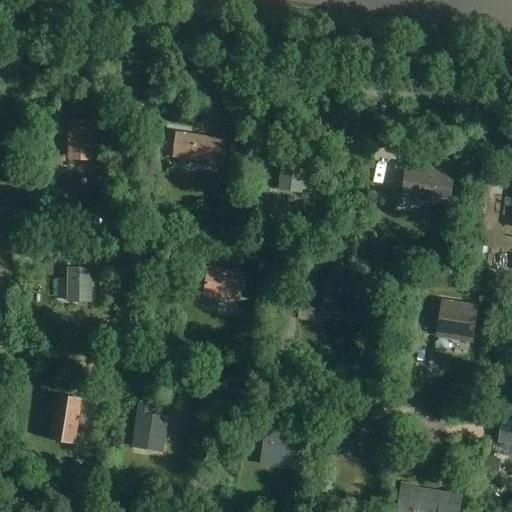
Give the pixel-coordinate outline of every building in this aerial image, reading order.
[(0,112),(15,114),(17,99),(0,96),(0,97),(0,112)] [(101,141),(102,122),(70,121),(69,161),(95,162),(96,141),(101,141)] [(224,165),(227,143),(179,135),(175,158),(224,165)] [(238,157),(240,138),(228,137),(227,143),(226,155),(238,157)] [(309,190),(311,170),(307,170),(308,159),(283,156),(279,191),(303,194),(304,189),(309,190)] [(456,172),(426,168),(425,168),(407,166),(403,197),(411,198),(410,203),(451,208),(456,172)] [(427,259),(448,262),(450,250),(428,247),(427,259)] [(264,275),(283,267),(276,251),(258,259),(264,275)] [(70,270),(80,270),(80,257),(70,257),(70,270)] [(240,301),(244,276),(209,270),(205,295),(240,301)] [(92,299),(92,271),(69,271),(69,299),(92,299)] [(355,316),(358,293),(329,289),(326,312),(355,316)] [(493,304),(494,293),(481,291),(480,303),(493,304)] [(474,344),(480,307),(443,300),(437,338),(474,344)] [(77,445),(84,400),(58,396),(51,441),(77,445)] [(165,452),(170,417),(153,415),(155,403),(140,401),(133,447),(165,452)] [(511,445),(511,422),(504,422),(501,444),(511,445)] [(297,464),(301,438),(266,434),(263,460),(265,461),(265,467),(281,469),(282,462),(297,464)] [(9,452),(7,465),(28,468),(30,455),(9,452)] [(486,458),(484,469),(501,472),(502,460),(486,458)] [(450,511),(453,494),(420,489),(420,486),(403,483),(397,511),(450,511)] [(304,510),(305,493),(292,492),(290,509),(304,510)]
